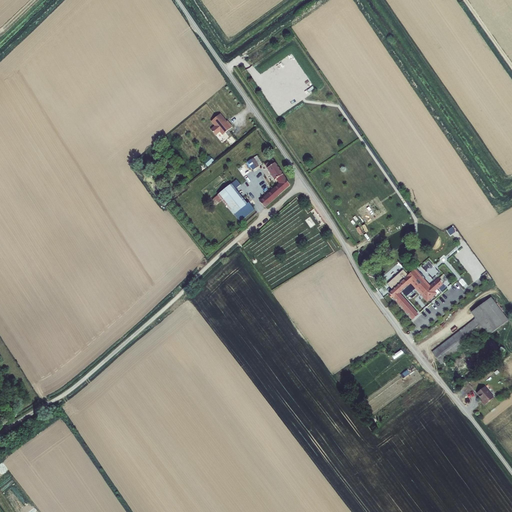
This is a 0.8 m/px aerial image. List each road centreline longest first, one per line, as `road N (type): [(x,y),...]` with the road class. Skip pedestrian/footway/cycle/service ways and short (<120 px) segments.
road 1 (unclassified): [(0,434),(78,384),(303,182)]
road 2 (unclassified): [(303,182),(373,296),(511,473)]
road 3 (unclassified): [(176,0),(303,182)]
